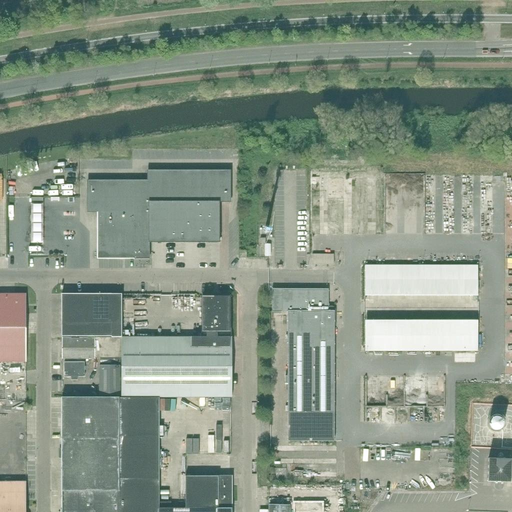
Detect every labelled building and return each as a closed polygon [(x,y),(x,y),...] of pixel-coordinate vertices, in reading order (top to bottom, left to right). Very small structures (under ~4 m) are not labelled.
[(229,202),(229,172),(149,172),(149,182),(89,182),(88,213),(98,213),(98,258),(149,258),(149,243),(219,243),(220,203),(229,202)] [(315,250),(315,260),(336,260),(336,250),(315,250)] [(365,264),(364,294),(477,294),(478,265),(365,264)] [(328,289),(285,289),(281,289),(272,289),(272,312),(287,312),(288,376),(285,376),(285,383),(288,383),(288,413),(311,413),(334,413),(334,311),(326,311),(326,307),(328,307),(328,289)] [(14,294),(0,294),(0,362),(6,362),(25,362),(26,362),(26,294),(14,294)] [(95,338),(122,338),(121,294),(62,295),(62,338),(95,338)] [(229,297),(231,297),(218,297),(218,298),(213,298),(213,297),(202,297),(202,338),(122,338),(122,358),(122,398),(232,398),(232,338),(229,338),(229,297)] [(365,318),(365,350),(478,350),(478,318),(365,318)] [(95,358),(122,358),(122,338),(95,338),(95,339),(62,339),(62,359),(95,359),(95,358)] [(85,377),(85,363),(64,363),(64,378),(72,378),(72,381),(79,381),(79,377),(85,377)] [(99,396),(120,396),(120,366),(99,366),(99,396)] [(399,419),(428,418),(428,402),(408,403),(408,387),(389,388),(390,403),(371,404),(371,419),(399,418),(399,419)] [(159,509),(159,398),(62,398),(62,510),(61,511),(231,511),(231,477),(185,477),(186,509),(159,509)] [(311,413),(288,413),(288,427),(311,427),(311,413)] [(334,413),(311,413),(311,427),(311,442),(334,441),(334,419),(334,413)] [(497,432),(499,431),(501,428),(502,426),(502,424),(501,422),(500,420),(498,418),(496,418),(494,418),(491,418),(489,420),(487,422),(487,424),(487,427),(488,429),(490,431),(492,432),(495,433),(497,432)] [(311,427),(288,427),(288,442),(311,442),(311,427)] [(511,483),(511,460),(488,459),(487,482),(495,482),(495,484),(497,486),(499,486),(501,486),(502,485),(503,483),(511,483)] [(26,503),(26,482),(0,482),(0,511),(24,511),(26,507),(26,503)]
